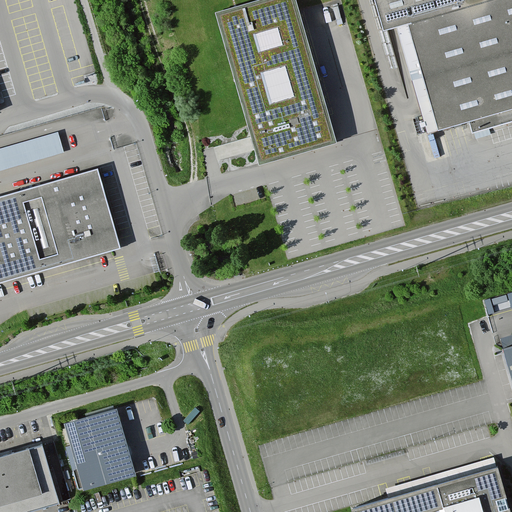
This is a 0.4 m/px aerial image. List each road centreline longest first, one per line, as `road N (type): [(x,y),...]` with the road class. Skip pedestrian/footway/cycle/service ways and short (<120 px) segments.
road 1 (residential): [(193,310),(133,107),(99,95),(0,121)]
road 2 (tertiary): [(193,310),(511,216)]
road 3 (unknown): [(365,0),(412,170),(436,179),(511,160)]
road 4 (unclassified): [(248,511),(193,310)]
road 5 (track): [(193,193),(188,128),(144,0)]
road 6 (tertiary): [(0,364),(193,310)]
road 7 (unknown): [(172,242),(0,295)]
road 8 (unknown): [(140,130),(0,178)]
